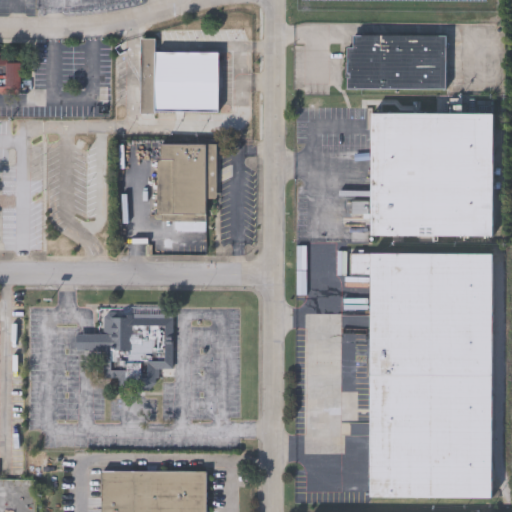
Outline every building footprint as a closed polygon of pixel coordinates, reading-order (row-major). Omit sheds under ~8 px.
[(445,89),(345,89),(346,47),(350,47),(350,35),(446,35),(445,89)] [(140,38),(155,38),(155,45),(155,51),(218,51),(218,114),(141,115),(140,45),(140,38)] [(0,92),(0,58),(19,58),(19,92),(0,92)] [(368,236),(368,113),(492,114),(491,237),(368,236)] [(216,199),(205,199),(204,218),(156,218),(157,144),(216,144),(216,199)] [(367,254),(491,254),(491,497),(366,497),(367,254)] [(74,348),(74,332),(103,333),(103,312),(173,314),(172,370),(156,370),(155,385),(118,385),(118,377),(101,377),(102,348),(74,348)] [(99,511),(99,469),(205,469),(205,511),(99,511)]
